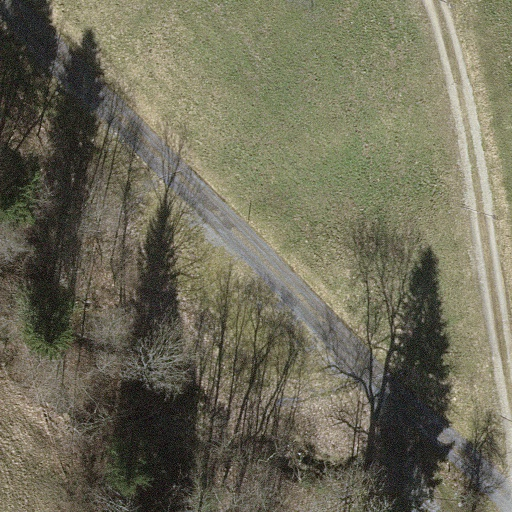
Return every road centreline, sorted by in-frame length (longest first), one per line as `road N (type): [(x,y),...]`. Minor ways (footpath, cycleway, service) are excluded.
road 1 (residential): [(511,502),(0,2)]
road 2 (track): [(511,339),(462,77),(423,0)]
